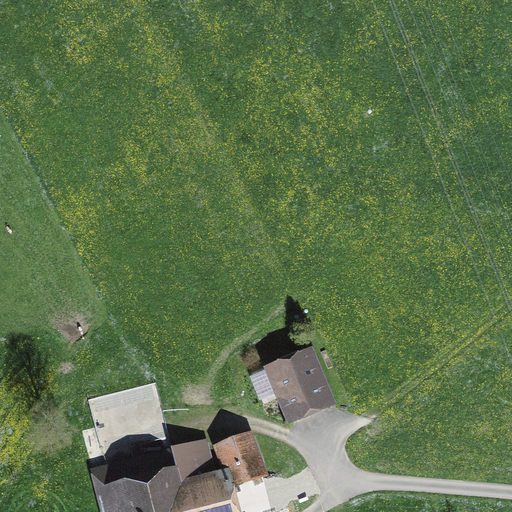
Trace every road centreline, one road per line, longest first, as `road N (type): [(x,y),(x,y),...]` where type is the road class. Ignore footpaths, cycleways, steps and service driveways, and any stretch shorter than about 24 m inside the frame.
road 1 (unclassified): [(311,420),(341,486),(511,494)]
road 2 (track): [(317,433),(229,423),(204,429),(170,418),(93,442)]
